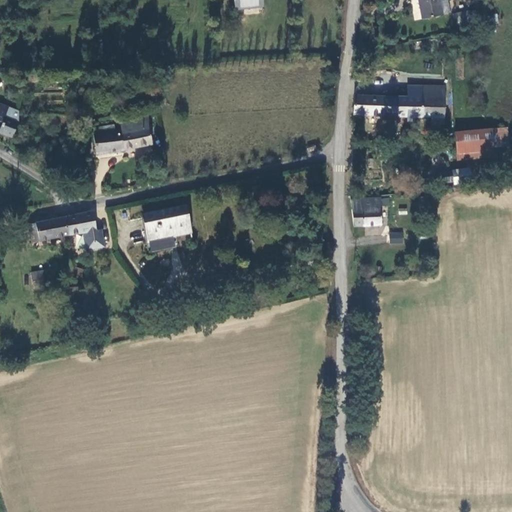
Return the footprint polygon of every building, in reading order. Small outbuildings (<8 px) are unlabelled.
[(231,0),(233,10),(259,7),(258,0),(231,0)] [(443,19),(440,0),(418,0),(422,23),(443,19)] [(468,31),(466,17),(454,19),(457,33),(468,31)] [(432,119),(445,120),(445,116),(445,100),(446,90),(407,89),(407,99),(354,97),(353,118),(432,119)] [(445,100),(445,116),(454,117),(455,100),(445,100)] [(0,122),(3,123),(0,130),(0,134),(11,139),(18,123),(18,111),(10,108),(7,114),(0,111),(0,110),(2,104),(0,103),(0,122)] [(10,108),(2,104),(0,110),(0,111),(7,114),(10,108)] [(97,154),(152,144),(148,118),(121,123),(122,129),(94,134),(97,154)] [(507,131),(492,133),(493,149),(508,148),(507,131)] [(492,133),(457,135),(459,162),(494,159),(493,149),(492,133)] [(136,155),(153,154),(152,147),(136,148),(136,155)] [(81,173),(75,156),(74,154),(61,158),(62,159),(69,178),(81,173)] [(467,177),(431,181),(430,181),(431,190),(448,188),(448,192),(468,190),(467,177)] [(382,224),(380,199),(349,202),(352,228),(382,224)] [(150,239),(188,231),(190,230),(186,207),(144,215),(150,239)] [(83,232),(87,249),(104,246),(101,229),(96,230),(92,212),(65,217),(68,235),(83,232)] [(39,241),(68,235),(65,217),(34,224),(27,225),(29,235),(37,233),(39,241)] [(389,244),(403,243),(403,231),(389,232),(389,244)] [(30,243),(39,241),(37,233),(29,235),(30,243)] [(54,270),(33,273),(35,287),(56,284),(54,270)] [(71,310),(83,309),(81,289),(69,290),(71,310)]
